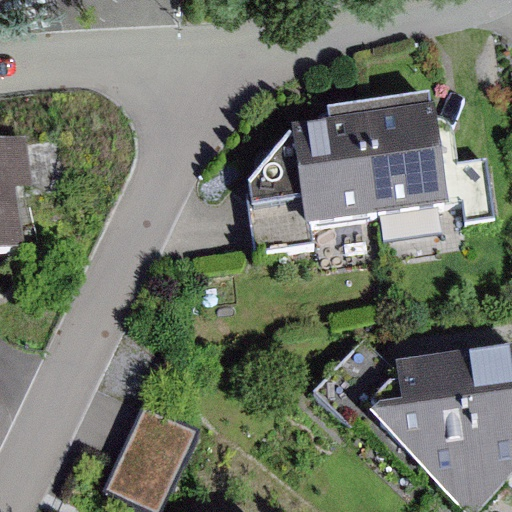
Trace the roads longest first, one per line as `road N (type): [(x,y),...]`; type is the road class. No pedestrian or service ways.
road 1 (residential): [(235,43),(0,511)]
road 2 (residential): [(0,64),(235,43)]
road 3 (residential): [(235,43),(433,0)]
